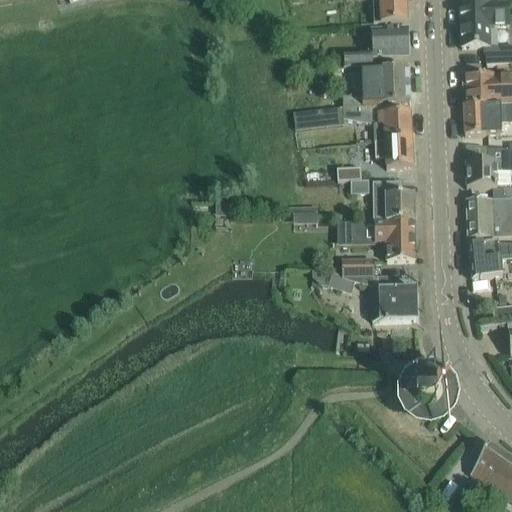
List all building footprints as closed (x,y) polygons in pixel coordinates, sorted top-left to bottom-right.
[(405,0),(378,0),(380,27),(406,26),(405,0)] [(459,7),(461,51),(485,50),(489,50),(488,30),(508,29),(507,7),(487,8),(487,6),(459,7)] [(406,32),(387,33),(371,34),(372,55),(343,56),(344,69),(373,68),(372,62),(408,60),(406,32)] [(511,49),(489,50),(485,50),(486,69),(511,68),(511,49)] [(342,110),(384,108),(409,107),(408,71),(388,71),(375,72),(376,98),(342,99),(342,110)] [(462,79),(463,110),(507,108),(511,108),(511,79),(495,80),(495,78),(482,78),(462,79)] [(374,127),(375,145),(411,144),(410,116),(384,117),(384,108),(342,110),(343,122),(374,127)] [(463,110),(464,139),(484,139),(499,138),(499,124),(511,123),(511,108),(507,108),(463,110)] [(385,161),(385,172),(412,171),(411,144),(375,145),(375,162),(385,161)] [(465,166),(466,192),(497,190),(497,189),(511,188),(510,176),(511,175),(511,154),(495,152),(486,153),(487,165),(465,166)] [(360,172),(336,174),(337,186),(350,185),(361,185),(360,172)] [(361,185),(350,185),(350,198),(368,197),(368,184),(361,185)] [(373,187),(374,225),(385,225),(413,224),(413,199),(399,199),(399,187),(373,187)] [(495,202),(465,203),(466,242),(486,241),(502,241),(511,240),(511,222),(511,203),(511,202),(511,190),(500,191),(501,202),(495,202)] [(413,224),(385,225),(338,227),(339,246),(368,246),(368,243),(374,242),(374,246),(386,246),(387,266),(414,265),(413,224)] [(468,249),(472,284),(501,281),(498,246),(468,249)] [(343,281),(356,285),(374,289),(373,264),(343,265),(343,281)] [(331,279),(327,290),(351,298),(356,285),(343,281),(343,282),(331,279)] [(415,292),(395,293),(371,293),(372,325),(416,325),(415,292)] [(409,393),(408,395),(408,396),(408,398),(408,400),(408,402),(408,403),(408,405),(409,407),(410,408),(410,410),(412,412),(414,414),(416,416),(419,417),(421,418),(424,419),(428,419),(429,419),(433,418),(434,418),(436,417),(439,415),(440,414),(443,412),(444,411),(444,409),(446,406),(446,404),(447,403),(447,401),(447,399),(447,397),(447,396),(446,394),(446,393),(445,391),(443,388),(442,387),(441,385),(440,384),(438,383),(437,382),(434,381),(432,380),(430,380),(427,380),(424,380),(422,381),(420,381),(419,382),(416,384),(414,385),(413,386),(412,387),(411,389),(409,391),(409,393)] [(511,462),(489,448),(478,465),(470,477),(511,503),(511,462)]
